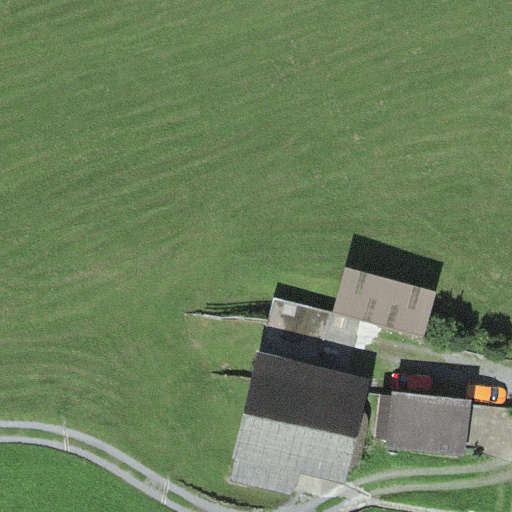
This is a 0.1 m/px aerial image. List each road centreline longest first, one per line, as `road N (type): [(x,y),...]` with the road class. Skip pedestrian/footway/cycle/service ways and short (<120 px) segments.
road 1 (track): [(203,511),(79,441),(25,428),(0,431)]
road 2 (track): [(511,467),(375,483),(300,511)]
